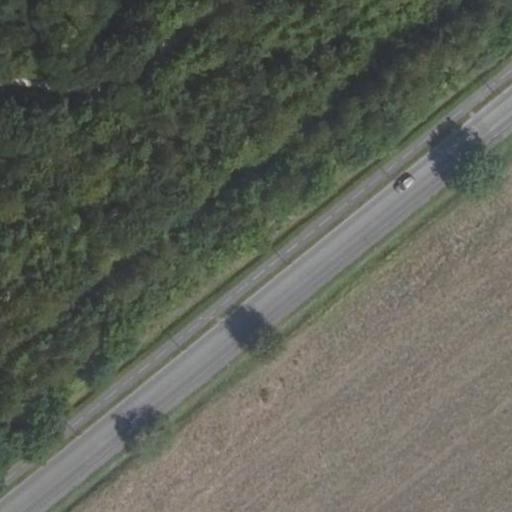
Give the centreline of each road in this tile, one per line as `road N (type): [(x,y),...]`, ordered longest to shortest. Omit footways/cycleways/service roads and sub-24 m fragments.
road 1 (tertiary): [(6,511),(511,104)]
road 2 (track): [(0,78),(101,85),(235,0)]
